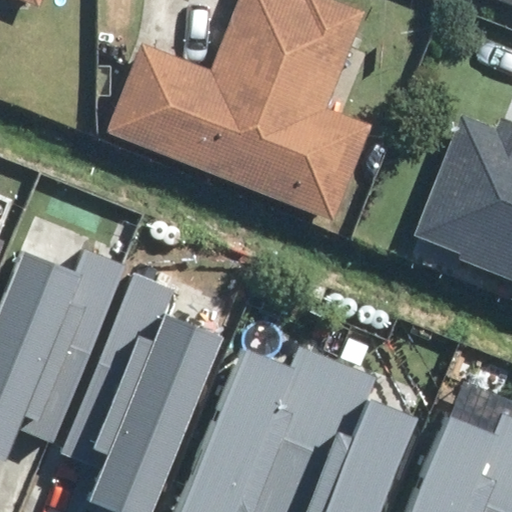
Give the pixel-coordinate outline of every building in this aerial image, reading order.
[(139,37),(103,129),(339,221),(376,126),(333,109),(370,13),(337,0),(238,0),(213,66),(139,37)] [(511,138),(461,119),(417,229),(464,248),(461,257),(511,277),(511,138)] [(16,407),(53,421),(120,254),(82,239),(74,258),(26,239),(0,305),(0,445),(0,446),(16,407)] [(82,494),(127,511),(130,511),(205,326),(157,307),(165,288),(127,273),(60,440),(97,455),(82,494)] [(230,511),(233,505),(251,511),(273,511),(337,352),(299,337),(291,356),(244,338),(174,511),(230,511)] [(373,511),(415,405),(368,386),(375,367),(337,352),(273,511),(373,511)] [(496,511),(511,475),(511,408),(497,403),(489,422),(442,403),(398,511),(496,511)] [(511,511),(511,475),(496,511),(511,511)]
